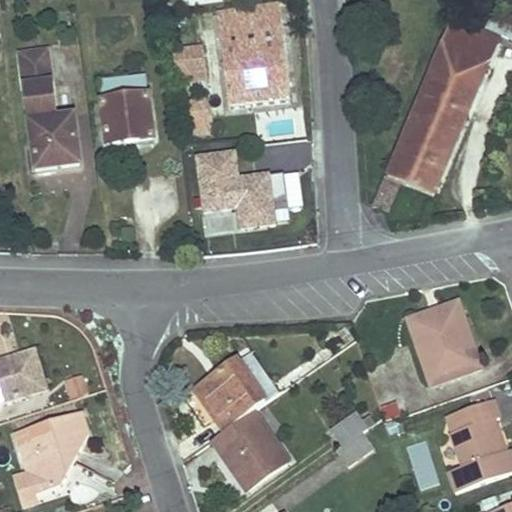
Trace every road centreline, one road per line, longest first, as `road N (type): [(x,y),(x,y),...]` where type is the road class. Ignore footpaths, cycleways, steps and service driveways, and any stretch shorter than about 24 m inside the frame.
road 1 (residential): [(330,0),(346,264)]
road 2 (residential): [(175,511),(136,383),(138,288)]
road 3 (residential): [(138,288),(346,264)]
road 4 (residential): [(346,264),(511,231)]
road 5 (residential): [(0,283),(138,288)]
